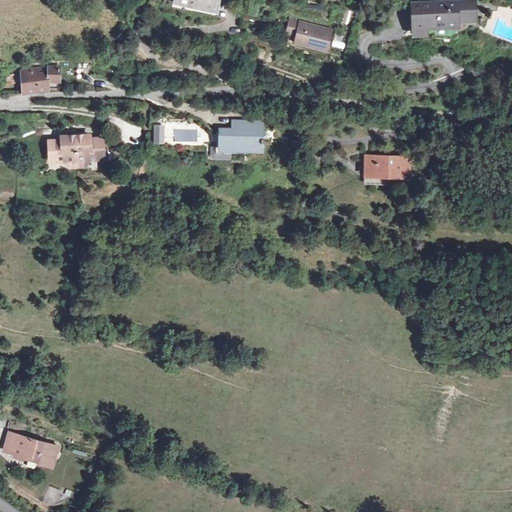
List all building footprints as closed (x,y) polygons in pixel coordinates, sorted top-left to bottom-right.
[(219,0),(175,0),(217,9),(219,0)] [(474,2),(412,5),(414,33),(425,32),(425,25),(433,24),(433,27),(458,26),(457,21),(469,20),(475,15),(474,2)] [(333,31),(289,19),(286,33),(295,36),(294,43),(328,51),(333,31)] [(26,71),(26,80),(25,81),(24,81),(23,81),(22,81),(22,82),(23,93),(49,89),(49,88),(59,88),(60,68),(48,67),(48,69),(26,71)] [(263,123),(239,122),(239,130),(233,130),(221,129),(220,143),(212,143),(211,155),(214,157),(229,158),(229,150),(261,151),(263,123)] [(450,132),(451,140),(464,139),(463,131),(450,132)] [(90,135),(76,136),(77,166),(85,166),(91,159),(98,159),(97,150),(103,150),(103,139),(90,139),(90,135)] [(77,166),(76,136),(61,137),(62,140),(49,141),(49,152),(56,152),(56,161),(63,160),(69,166),(77,166)] [(409,158),(370,156),(369,174),(397,175),(397,178),(408,178),(409,158)] [(58,446),(9,432),(6,443),(18,446),(16,453),(15,456),(23,459),(24,456),(39,460),(38,463),(52,467),(58,446)] [(6,443),(4,450),(16,453),(18,446),(6,443)] [(51,504),(59,504),(60,496),(52,496),(51,504)]
